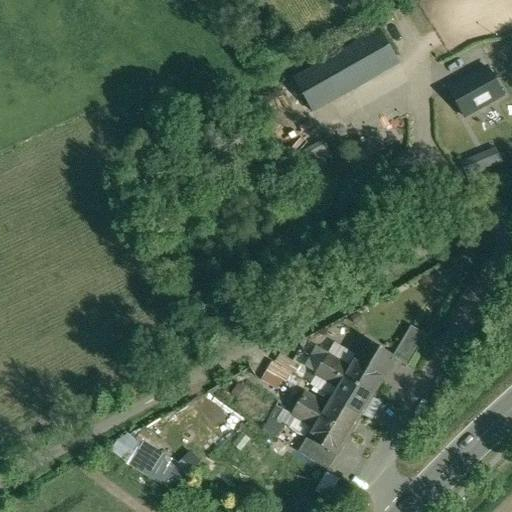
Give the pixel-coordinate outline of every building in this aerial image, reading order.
[(313,113),(356,88),(336,54),(293,79),(313,113)] [(487,68),(448,89),(464,117),(502,96),(487,68)] [(495,148),(460,163),(467,181),(503,166),(495,148)] [(428,335),(413,326),(395,357),(396,358),(410,366),(428,335)] [(395,357),(367,341),(357,357),(387,375),(396,358),(395,357)] [(258,381),(277,393),(295,363),(275,352),(258,381)] [(357,357),(352,365),(330,353),(323,365),(374,395),(387,375),(357,357)] [(374,395),(323,365),(316,377),(338,389),(333,397),(363,414),(374,395)] [(363,414),(333,397),(328,405),(307,392),(300,404),(351,434),(363,414)] [(351,434),(300,404),(293,416),(314,429),(310,437),(339,455),(351,434)] [(121,431),(107,454),(168,491),(182,469),(121,431)] [(339,455),(310,437),(300,453),(330,470),(339,455)]
